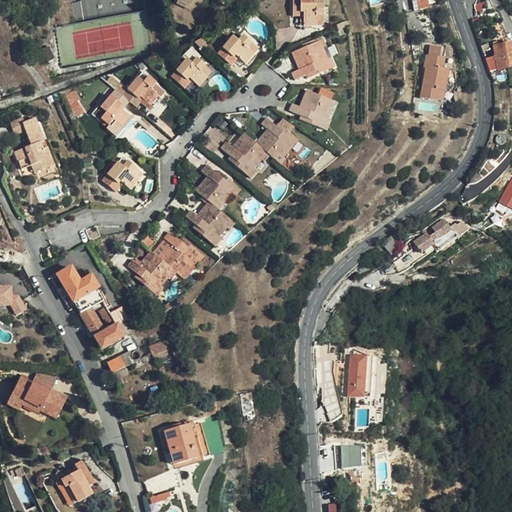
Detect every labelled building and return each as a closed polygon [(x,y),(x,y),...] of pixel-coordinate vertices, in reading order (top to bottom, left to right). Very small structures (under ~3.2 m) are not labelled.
[(69,0),(70,3),(83,1),(86,20),(146,9),(144,0),(69,0)] [(307,26),(321,25),(321,18),(328,18),(327,4),(317,5),(316,0),(295,0),(296,19),(307,18),(307,26)] [(431,8),(430,0),(413,0),(414,10),(431,8)] [(506,29),(504,22),(497,23),(497,30),(506,29)] [(497,30),(499,40),(508,39),(506,29),(497,30)] [(250,53),(255,48),(245,39),(238,47),(229,39),(215,55),(232,70),(241,61),(247,67),(256,58),(250,53)] [(422,53),(419,40),(411,41),(413,54),(422,53)] [(320,50),(327,48),(324,41),(317,43),(320,50)] [(331,63),(327,48),(320,50),(317,43),(300,48),(305,67),(298,69),(301,78),(311,74),(319,71),(321,76),(328,74),(325,65),(331,63)] [(498,69),(507,68),(511,67),(511,44),(501,47),(495,47),(498,69)] [(55,56),(50,45),(41,49),(47,60),(55,56)] [(426,96),(441,98),(442,98),(443,86),(448,86),(448,81),(450,67),(443,66),(444,55),(440,55),(440,46),(435,46),(431,45),(429,54),(428,54),(427,66),(429,66),(426,96)] [(261,52),(255,48),(250,53),(256,58),(261,52)] [(205,73),(209,68),(198,58),(192,65),(187,60),(172,77),(186,89),(193,81),(200,87),(209,76),(205,73)] [(334,71),(331,63),(325,65),(328,74),(334,71)] [(456,67),(450,67),(448,81),(458,81),(456,67)] [(213,72),(209,68),(205,73),(209,76),(213,72)] [(154,90),(159,84),(148,74),(143,79),(138,74),(123,91),(131,99),(134,102),(140,95),(143,97),(150,104),(159,94),(154,90)] [(164,89),(159,84),(154,90),(159,94),(164,89)] [(131,99),(123,91),(117,87),(100,106),(105,110),(100,116),(111,126),(116,120),(121,124),(130,114),(123,107),(131,99)] [(320,94),(332,98),(334,92),(322,88),(320,94)] [(328,122),(336,102),(307,90),(301,107),(293,103),(290,111),(302,116),(313,120),(312,124),(319,126),(322,119),(328,122)] [(140,95),(134,102),(137,105),(143,97),(140,95)] [(294,133),(288,128),(286,131),(277,123),(268,116),(263,123),(268,127),(256,141),(272,156),(278,161),(283,156),(286,158),(296,147),(288,140),(294,133)] [(28,125),(29,124),(27,117),(14,122),(18,134),(30,130),(28,125)] [(330,123),(328,122),(322,119),(319,126),(327,130),(330,123)] [(116,120),(111,126),(115,130),(121,124),(116,120)] [(286,131),(288,128),(279,120),(277,123),(286,131)] [(39,121),(29,124),(28,125),(30,130),(36,145),(37,147),(42,145),(47,143),(39,121)] [(272,156),(256,141),(245,131),(233,144),(228,141),(223,147),(231,154),(239,161),(236,164),(242,168),(248,162),(258,172),(272,156)] [(45,152),(42,145),(37,147),(36,145),(19,152),(23,162),(33,158),(36,166),(38,173),(55,166),(49,150),(45,152)] [(239,161),(231,154),(229,157),(236,164),(239,161)] [(124,166),(129,160),(123,155),(118,161),(124,166)] [(26,169),(36,166),(33,158),(23,162),(26,169)] [(134,174),(138,168),(129,160),(124,166),(118,161),(104,179),(118,190),(125,182),(132,188),(140,179),(134,174)] [(260,173),(258,172),(248,162),(242,168),(255,180),(260,173)] [(209,201),(224,213),(239,196),(229,188),(234,182),(228,176),(225,179),(218,173),(209,166),(204,172),(209,177),(198,191),(209,201)] [(144,173),(138,168),(134,174),(140,179),(144,173)] [(220,171),(218,173),(225,179),(228,176),(220,171)] [(511,179),(500,202),(511,208),(511,179)] [(229,188),(239,196),(244,189),(234,182),(229,188)] [(226,224),(231,218),(224,213),(209,201),(198,214),(191,209),(185,215),(195,223),(203,231),(201,233),(208,239),(213,232),(221,239),(230,227),(226,224)] [(235,222),(231,218),(226,224),(230,227),(235,222)] [(441,249),(459,234),(452,226),(450,228),(442,219),(434,227),(437,231),(431,236),(428,232),(414,243),(423,253),(436,243),(441,249)] [(203,231),(195,223),(192,226),(201,233),(203,231)] [(102,235),(98,225),(87,229),(92,240),(102,235)] [(170,240),(158,253),(173,267),(179,273),(186,267),(188,269),(197,259),(190,252),(196,246),(190,240),(187,243),(179,236),(171,228),(164,234),(170,240)] [(213,232),(208,239),(215,245),(221,239),(213,232)] [(182,233),(179,236),(187,243),(190,240),(182,233)] [(400,250),(390,238),(384,242),(395,254),(400,250)] [(173,267),(158,253),(147,243),(134,255),(129,251),(124,257),(132,265),(139,272),(136,275),(142,280),(148,274),(158,283),(173,267)] [(203,253),(196,246),(190,252),(197,259),(203,253)] [(139,272),(132,265),(129,268),(136,275),(139,272)] [(186,267),(179,273),(182,275),(188,269),(186,267)] [(58,276),(80,314),(102,301),(100,297),(107,293),(102,283),(96,286),(91,276),(79,283),(71,268),(58,276)] [(148,274),(142,280),(153,292),(160,285),(158,283),(148,274)] [(0,286),(0,304),(11,305),(12,295),(12,287),(0,286)] [(19,295),(12,295),(11,305),(18,315),(28,309),(19,295)] [(102,301),(80,314),(101,350),(123,336),(116,325),(110,315),(102,301)] [(116,325),(132,316),(125,305),(122,308),(110,315),(116,325)] [(123,336),(140,327),(133,315),(132,316),(116,325),(123,336)] [(152,335),(157,345),(165,341),(160,332),(152,335)] [(149,349),(153,357),(168,350),(165,341),(157,345),(149,349)] [(366,396),(369,355),(351,353),(349,395),(366,396)] [(111,375),(135,364),(130,354),(106,364),(111,375)] [(32,383),(52,390),(59,377),(37,373),(32,383)] [(66,396),(52,390),(32,383),(27,381),(29,378),(21,374),(11,394),(24,400),(21,407),(37,414),(39,412),(56,420),(66,396)] [(240,394),(244,423),(256,421),(252,391),(240,394)] [(19,411),(21,407),(24,400),(11,394),(5,405),(19,411)] [(164,432),(174,466),(199,458),(190,425),(164,432)] [(363,465),(362,446),(343,444),(344,466),(363,465)] [(57,484),(62,491),(64,490),(75,506),(89,498),(83,490),(88,487),(83,479),(86,477),(77,464),(70,469),(73,473),(57,484)] [(19,477),(15,470),(8,473),(12,481),(19,477)] [(64,490),(62,491),(60,493),(71,509),(75,506),(64,490)] [(327,495),(328,511),(337,511),(338,511),(336,493),(327,495)]
